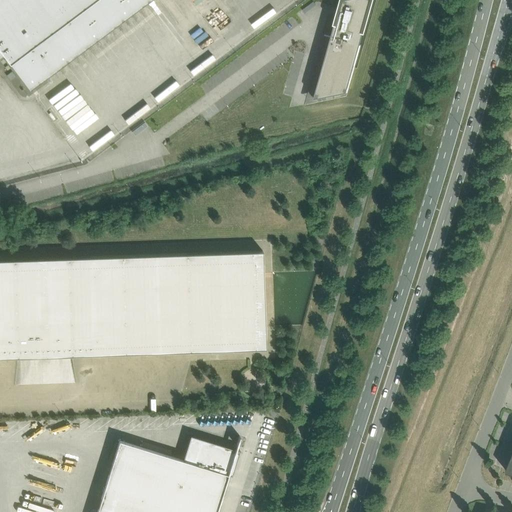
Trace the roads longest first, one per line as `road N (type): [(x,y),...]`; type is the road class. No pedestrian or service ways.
road 1 (secondary): [(486,0),(329,511)]
road 2 (secondary): [(353,511),(508,0)]
road 3 (unknown): [(0,446),(160,429)]
road 4 (unclassified): [(511,364),(463,488)]
